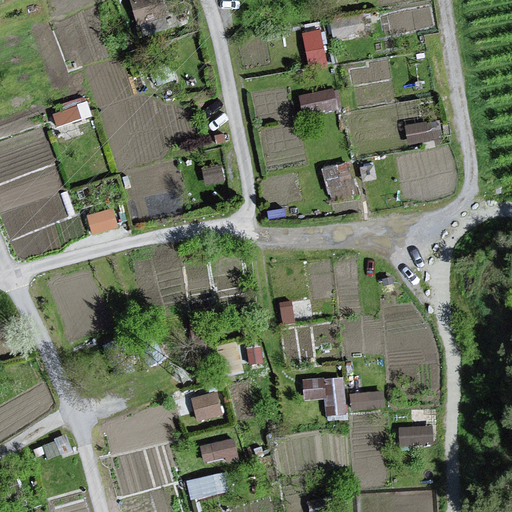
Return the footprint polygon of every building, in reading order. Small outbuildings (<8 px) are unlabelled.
[(152,0),(135,0),(142,23),(158,19),(152,0)] [(326,26),(306,28),(310,62),(330,59),(326,26)] [(339,88),(303,90),(304,106),(339,105),(339,88)] [(91,217),(95,230),(120,223),(117,210),(91,217)] [(350,414),(349,374),(305,375),(306,396),(327,396),(328,414),(350,414)] [(221,387),(195,393),(201,419),(227,413),(221,387)] [(352,389),(353,406),(388,405),(387,387),(352,389)] [(236,434),(203,442),(207,461),(240,453),(236,434)] [(195,497),(230,487),(224,468),(189,478),(195,497)]
